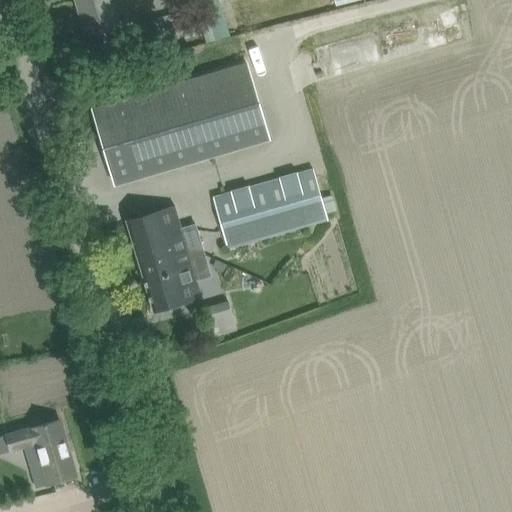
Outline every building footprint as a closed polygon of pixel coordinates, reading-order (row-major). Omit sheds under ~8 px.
[(75,0),(86,35),(118,25),(110,0),(75,0)] [(208,41),(232,34),(220,0),(165,0),(166,4),(179,0),(181,0),(185,11),(198,7),(208,41)] [(157,44),(152,27),(116,38),(121,54),(157,44)] [(269,139),(246,62),(93,108),(115,184),(269,139)] [(212,197),(227,249),(327,219),(325,211),(337,208),(333,194),(321,197),(312,167),(212,197)] [(174,206),(145,215),(126,220),(153,311),(201,296),(174,206)] [(224,271),(227,264),(216,259),(213,266),(224,271)] [(59,419),(31,427),(36,443),(48,484),(73,477),(67,457),(70,456),(59,419)] [(6,435),(11,450),(36,443),(31,427),(6,435)]
